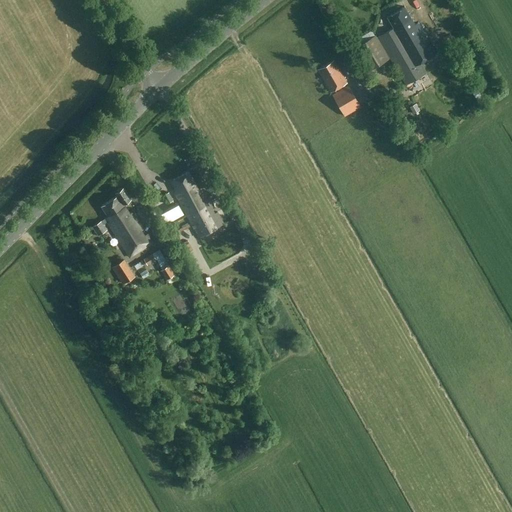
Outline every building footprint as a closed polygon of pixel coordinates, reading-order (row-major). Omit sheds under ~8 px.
[(420,62),(435,53),(430,44),(427,46),(424,40),(427,38),(417,23),(415,24),(404,6),(387,17),(393,28),(378,37),(406,85),(426,73),(420,62)] [(382,15),(377,21),(382,25),(387,19),(382,15)] [(368,70),(388,59),(375,36),(355,47),(368,70)] [(330,92),(346,83),(334,60),(317,69),(330,92)] [(344,116),(360,107),(350,87),(333,96),(344,116)] [(213,209),(215,208),(209,198),(204,199),(200,193),(203,192),(200,187),(210,182),(199,163),(189,168),(193,175),(191,176),(189,172),(171,181),(177,191),(174,192),(199,237),(223,224),(217,211),(215,212),(213,209)] [(129,257),(153,242),(147,234),(144,236),(140,230),(144,228),(133,211),(130,213),(123,203),(124,203),(125,204),(130,202),(129,200),(130,199),(123,188),(122,188),(121,188),(117,190),(117,192),(115,192),(117,195),(101,206),(108,216),(92,226),(98,235),(107,230),(103,224),(107,222),(129,257)] [(152,253),(144,259),(147,264),(156,259),(152,253)] [(133,274),(124,259),(110,268),(119,283),(133,274)] [(174,274),(169,265),(160,270),(166,279),(174,274)] [(145,275),(151,271),(148,267),(142,271),(145,275)] [(181,306),(185,304),(188,310),(195,307),(187,292),(177,297),(181,306)] [(233,313),(227,317),(230,323),(237,319),(233,313)]
